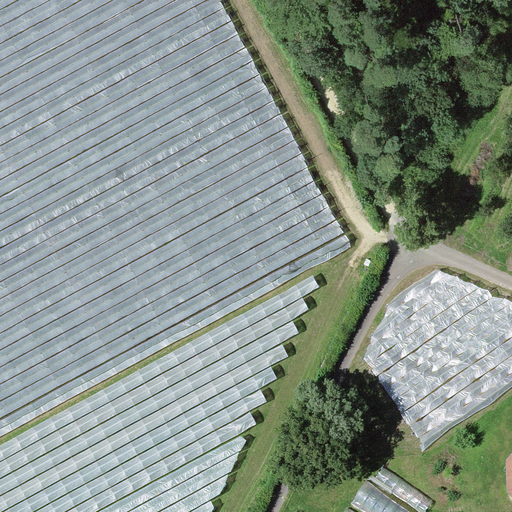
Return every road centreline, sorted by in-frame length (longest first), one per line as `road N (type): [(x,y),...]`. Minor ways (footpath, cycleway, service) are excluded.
road 1 (track): [(276,511),(408,246)]
road 2 (track): [(408,246),(384,217),(278,0)]
